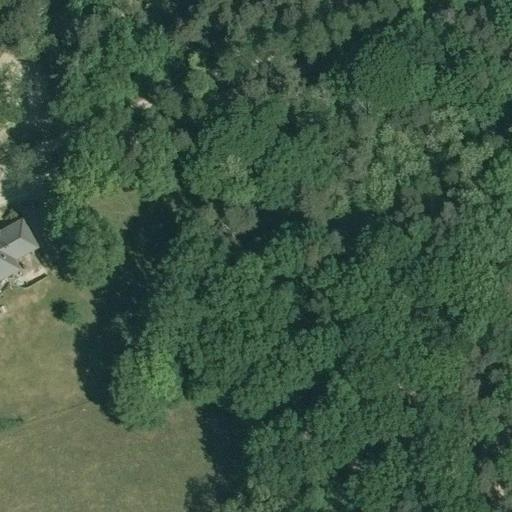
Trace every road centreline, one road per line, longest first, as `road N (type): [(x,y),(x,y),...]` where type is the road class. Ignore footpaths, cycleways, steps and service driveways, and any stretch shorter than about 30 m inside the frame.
road 1 (unclassified): [(0,194),(462,0)]
road 2 (unclassified): [(411,0),(0,173)]
road 3 (track): [(511,354),(499,511)]
road 4 (track): [(505,0),(511,149)]
